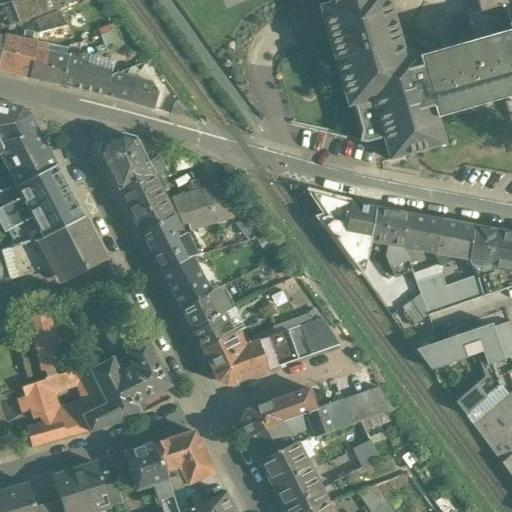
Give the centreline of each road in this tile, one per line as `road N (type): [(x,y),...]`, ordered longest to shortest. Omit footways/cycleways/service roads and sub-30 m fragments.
road 1 (residential): [(82,109),(511,212)]
road 2 (unknown): [(273,159),(507,501)]
road 3 (residential): [(206,408),(80,167),(82,109)]
road 4 (residential): [(206,408),(0,477)]
road 5 (residential): [(350,358),(206,408)]
